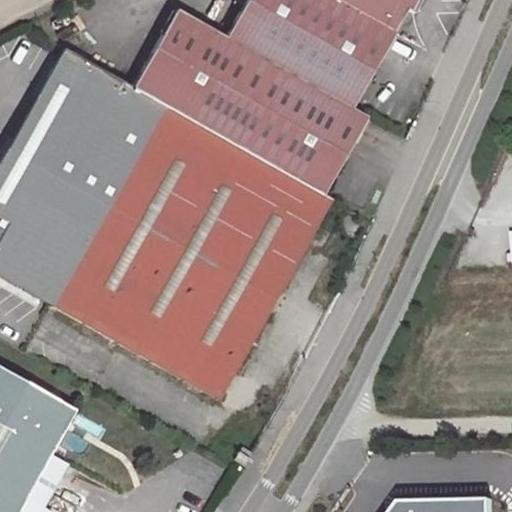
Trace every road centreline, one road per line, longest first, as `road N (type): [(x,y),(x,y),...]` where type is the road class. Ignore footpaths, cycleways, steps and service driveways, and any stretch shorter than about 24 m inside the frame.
road 1 (unclassified): [(511,4),(307,444)]
road 2 (track): [(318,426),(511,422)]
